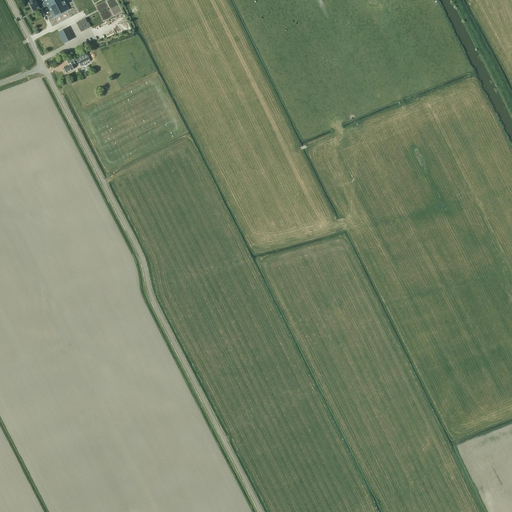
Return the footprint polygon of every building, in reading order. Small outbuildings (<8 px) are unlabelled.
[(32,0),(30,1),(35,11),(44,6),(44,7),(48,5),(45,0),(32,0)] [(65,0),(45,0),(48,5),(54,17),(70,9),(65,0)] [(86,18),(76,23),(79,27),(88,23),(86,18)] [(97,39),(131,31),(127,18),(93,27),(97,39)] [(67,27),(58,32),(61,38),(64,43),(73,39),(67,27)] [(79,63),(81,66),(91,61),(86,53),(73,60),(75,65),(79,63)] [(75,66),(71,58),(66,61),(67,65),(62,67),(65,73),(73,69),(72,67),(75,66)]
